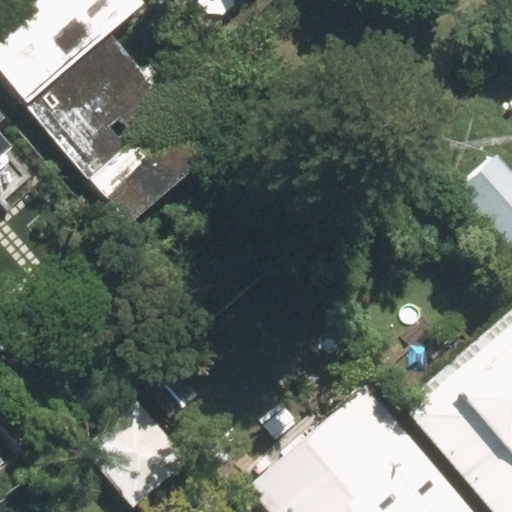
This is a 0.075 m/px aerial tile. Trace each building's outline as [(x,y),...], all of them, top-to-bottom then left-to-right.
[(19,0),(0,17),(0,107),(107,229),(190,155),(87,39),(118,12),(107,0),(19,0)] [(238,0),(182,0),(210,28),(238,0)] [(511,0),(496,0),(494,2),(511,19),(511,0)] [(511,186),(486,158),(446,194),(497,250),(511,236),(511,186)] [(511,511),(511,307),(386,414),(468,511),(511,511)] [(402,511),(304,401),(209,486),(231,511),(402,511)] [(113,408),(67,445),(117,507),(163,470),(113,408)]
